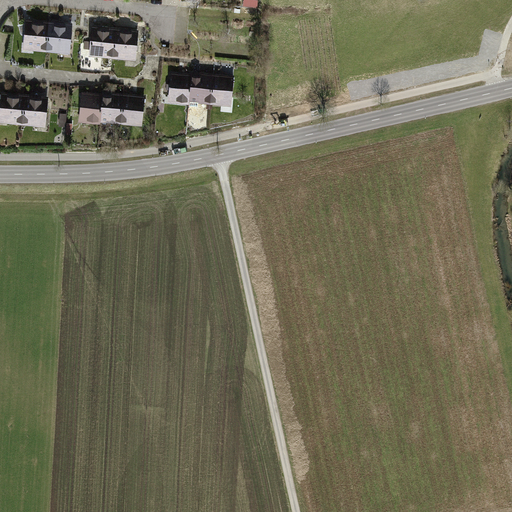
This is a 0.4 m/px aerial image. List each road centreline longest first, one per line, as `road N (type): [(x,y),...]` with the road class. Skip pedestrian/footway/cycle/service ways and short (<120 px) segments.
road 1 (secondary): [(0,174),(175,163),(496,91)]
road 2 (track): [(219,154),(297,511)]
